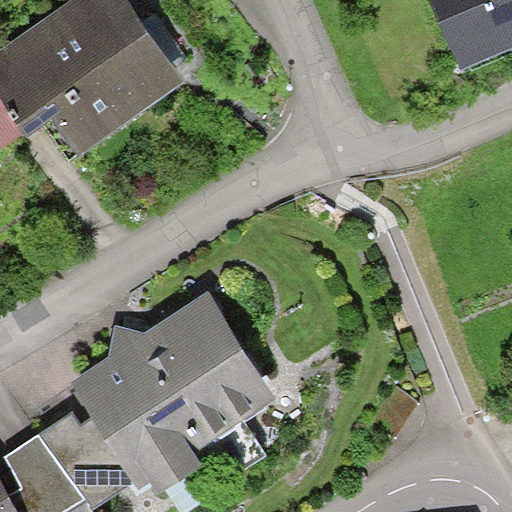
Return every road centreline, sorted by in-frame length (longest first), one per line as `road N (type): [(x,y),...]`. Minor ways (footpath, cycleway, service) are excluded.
road 1 (residential): [(327,150),(0,344)]
road 2 (residential): [(511,80),(327,150)]
road 3 (residential): [(361,511),(432,479),(471,477),(496,511)]
road 4 (residential): [(327,150),(281,0)]
